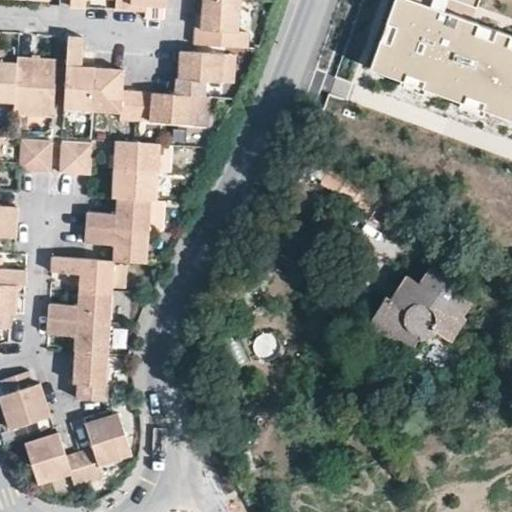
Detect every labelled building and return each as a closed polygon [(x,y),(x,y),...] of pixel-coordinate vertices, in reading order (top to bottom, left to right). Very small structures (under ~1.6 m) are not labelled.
[(117,0),(117,9),(133,10),(132,5),(166,7),(166,0),(117,0)] [(197,45),(248,48),(249,32),(239,32),(241,0),(204,0),(203,23),(203,30),(198,30),(197,45)] [(413,0),(395,0),(370,69),(511,121),(511,35),(449,13),(430,6),(413,0)] [(432,0),(430,6),(449,13),(453,0),(432,0)] [(84,51),(85,37),(70,36),(65,109),(94,111),(96,68),(89,68),(83,67),(84,51)] [(178,69),(176,94),(204,96),(205,80),(228,81),(230,54),(182,51),(182,64),(179,64),(178,69)] [(15,116),(54,118),(58,60),(19,58),(19,63),(16,104),(15,116)] [(0,103),(16,104),(19,63),(5,62),(0,62),(0,103)] [(111,69),(96,68),(94,111),(121,112),(121,123),(136,123),(139,92),(123,91),(125,69),(111,69)] [(139,92),(136,123),(151,125),(152,121),(207,125),(209,96),(204,96),(176,94),(159,93),(139,92)] [(21,170),(35,171),(37,142),(21,140),(21,163),(21,170)] [(117,141),(115,169),(158,172),(160,144),(135,142),(117,141)] [(35,171),(51,172),(52,143),(45,142),(37,142),(35,171)] [(78,144),(69,144),(63,143),(61,173),(76,173),(78,144)] [(92,145),(78,144),(76,173),(90,175),(91,168),(92,145)] [(175,145),(160,144),(158,172),(173,173),(175,145)] [(329,168),(321,182),(411,237),(420,222),(329,168)] [(113,198),(118,198),(145,199),(156,200),(158,172),(115,169),(113,198)] [(117,214),(88,212),(87,228),(143,232),(145,199),(118,198),(117,214)] [(0,222),(17,223),(17,212),(18,209),(0,208),(0,222)] [(0,222),(0,237),(16,238),(16,236),(17,223),(0,222)] [(143,232),(87,228),(86,242),(86,245),(115,247),(113,262),(141,264),(143,232)] [(0,285),(13,286),(19,286),(25,286),(25,275),(25,273),(1,271),(2,255),(0,254),(0,285)] [(113,262),(85,260),(53,258),(52,271),(79,273),(79,291),(112,293),(112,289),(113,266),(113,262)] [(126,266),(113,266),(112,289),(125,289),(126,266)] [(387,295),(369,324),(381,334),(370,354),(398,372),(418,341),(439,333),(453,341),(469,317),(465,315),(473,301),(454,289),(457,283),(429,266),(419,281),(406,273),(391,297),(387,295)] [(0,328),(10,329),(10,317),(17,317),(17,302),(12,301),(13,286),(0,285),(0,328)] [(112,293),(79,291),(78,306),(50,304),(50,306),(49,319),(110,324),(112,293)] [(110,324),(49,319),(48,331),(48,335),(76,337),(75,353),(108,355),(110,324)] [(108,355),(75,353),(74,373),(74,385),(78,385),(77,399),(102,401),(108,401),(108,387),(106,386),(108,355)] [(30,372),(1,381),(7,395),(0,397),(11,430),(47,418),(42,404),(47,402),(43,391),(41,384),(35,386),(30,372)] [(47,418),(52,416),(47,402),(42,404),(47,418)] [(94,447),(80,452),(90,482),(103,477),(100,466),(132,455),(119,414),(102,420),(103,424),(89,429),(94,447)] [(87,424),(89,429),(103,424),(102,420),(89,424),(87,424)] [(45,443),(60,438),(59,433),(55,434),(43,438),(45,443)] [(90,482),(80,452),(67,456),(60,438),(45,443),(43,438),(25,444),(39,486),(72,475),(75,487),(90,482)]
